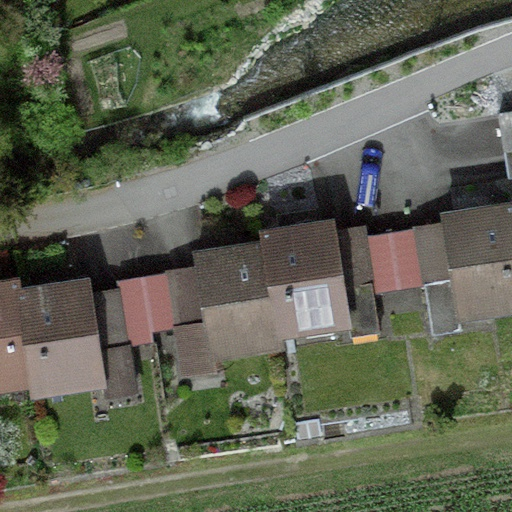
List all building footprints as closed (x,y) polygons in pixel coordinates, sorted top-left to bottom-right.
[(511,120),(510,107),(486,111),(496,177),(511,174),(511,120)] [(511,199),(496,201),(506,312),(511,311),(511,199)] [(432,319),(506,312),(496,201),(420,209),(432,319)] [(246,226),(268,339),(337,327),(315,214),(246,226)] [(194,353),(268,339),(246,226),(172,240),(194,353)] [(0,273),(0,330),(7,384),(82,378),(68,268),(0,273)] [(109,384),(135,385),(136,332),(111,332),(109,384)]
